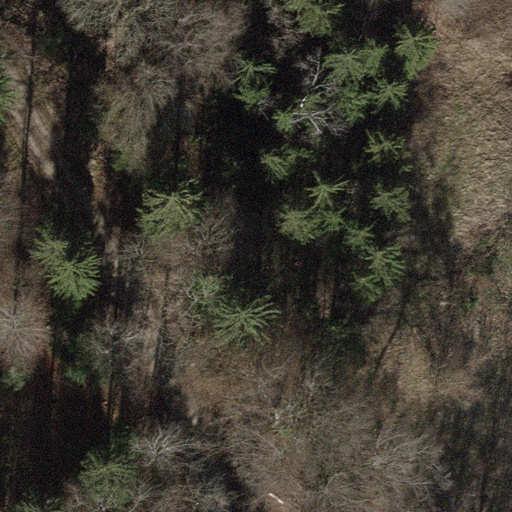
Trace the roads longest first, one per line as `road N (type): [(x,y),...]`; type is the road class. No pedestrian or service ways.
road 1 (track): [(0,44),(142,285),(187,374),(237,511)]
road 2 (track): [(0,347),(24,209),(61,148)]
